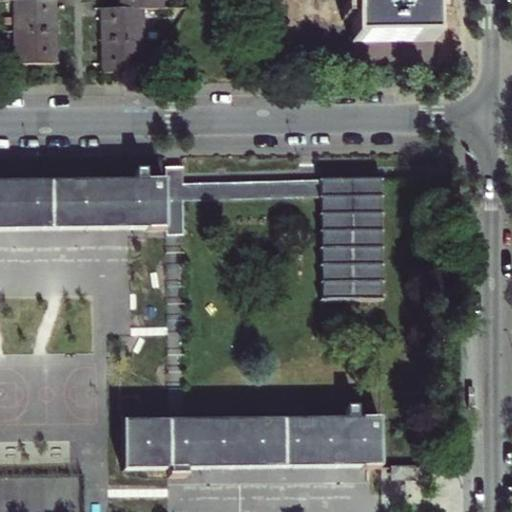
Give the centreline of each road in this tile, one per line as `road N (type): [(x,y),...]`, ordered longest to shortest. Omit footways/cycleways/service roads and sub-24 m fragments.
road 1 (residential): [(490,119),(0,125)]
road 2 (residential): [(490,119),(492,511)]
